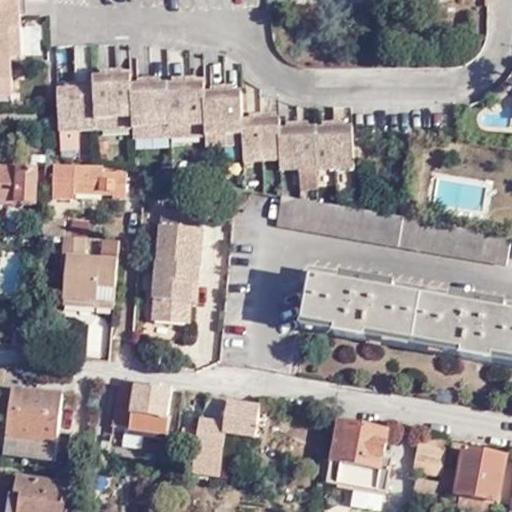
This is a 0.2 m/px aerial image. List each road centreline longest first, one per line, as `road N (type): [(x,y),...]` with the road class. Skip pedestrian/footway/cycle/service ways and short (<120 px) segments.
road 1 (residential): [(511,446),(0,351)]
road 2 (unknown): [(277,404),(275,284),(294,256),(336,250),(511,280)]
